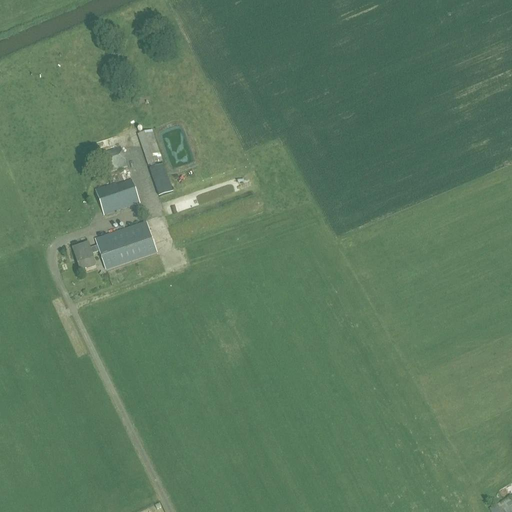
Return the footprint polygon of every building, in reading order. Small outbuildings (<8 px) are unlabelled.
[(173,192),(153,130),(138,136),(158,196),(173,192)] [(127,167),(120,148),(99,154),(106,174),(127,167)] [(140,204),(132,180),(116,185),(116,184),(95,191),(104,216),(140,204)] [(197,191),(199,203),(237,194),(234,182),(221,185),(222,189),(218,190),(217,187),(197,191)] [(169,215),(198,205),(193,191),(164,202),(169,215)] [(256,198),(250,199),(252,208),(258,206),(256,198)] [(240,205),(206,213),(209,225),(243,217),(240,205)] [(157,254),(146,223),(95,240),(98,247),(90,249),(88,244),(73,249),(81,272),(96,267),(92,255),(99,252),(106,271),(157,254)] [(490,511),(511,511),(511,495),(489,509),(490,511)]
